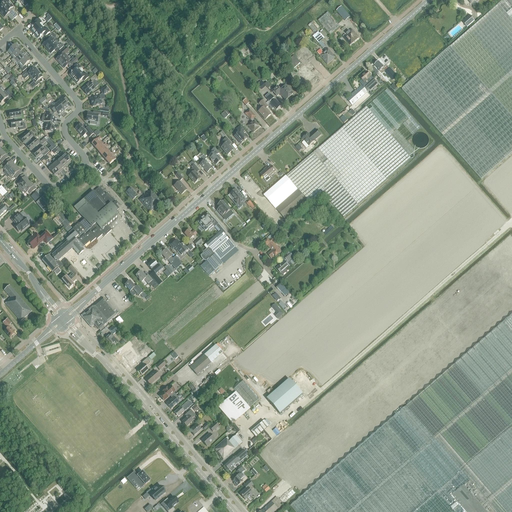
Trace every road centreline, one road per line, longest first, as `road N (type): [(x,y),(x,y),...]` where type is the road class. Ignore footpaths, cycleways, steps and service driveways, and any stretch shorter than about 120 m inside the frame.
road 1 (tertiary): [(184,214),(429,0)]
road 2 (tertiary): [(233,511),(95,353)]
road 3 (residential): [(86,162),(65,132),(79,104),(19,34),(0,44)]
road 4 (residential): [(86,162),(52,188),(0,122)]
